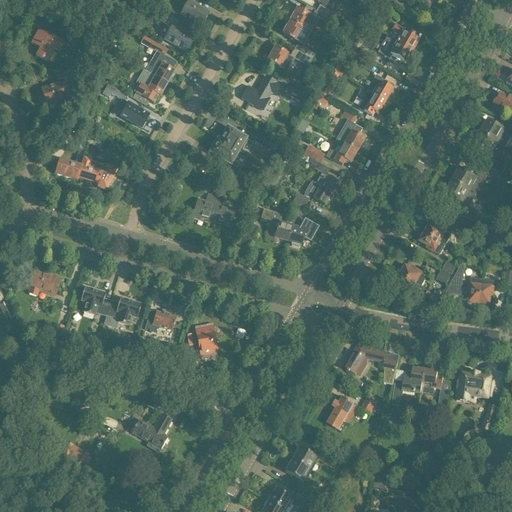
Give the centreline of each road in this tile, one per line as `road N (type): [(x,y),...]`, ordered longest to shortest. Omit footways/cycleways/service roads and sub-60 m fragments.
road 1 (secondary): [(335,313),(504,23)]
road 2 (secondary): [(476,7),(311,291)]
road 3 (residential): [(12,225),(298,316)]
road 4 (residential): [(128,237),(140,196),(253,0)]
road 5 (secondary): [(219,511),(335,313)]
road 6 (secondary): [(298,316),(183,511)]
road 7 (residential): [(311,291),(128,237)]
road 8 (residential): [(511,338),(335,313)]
road 9 (residential): [(0,84),(23,163),(21,205)]
